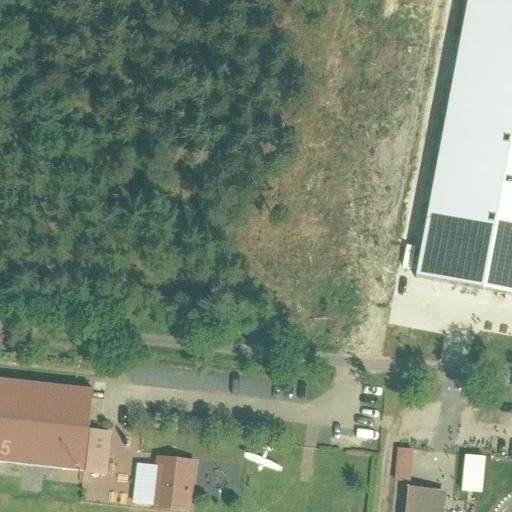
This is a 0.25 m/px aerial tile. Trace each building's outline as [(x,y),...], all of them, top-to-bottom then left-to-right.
[(452,282),(455,241),(416,238),(413,278),(452,282)] [(480,329),(500,332),(503,312),(483,309),(480,329)] [(0,461),(81,471),(89,386),(0,375),(0,461)] [(397,448),(394,477),(411,479),(414,449),(397,448)] [(485,456),(462,455),(460,493),(482,494),(485,456)] [(193,463),(155,459),(149,507),(187,511),(193,463)] [(441,511),(444,489),(405,485),(401,511),(441,511)]
